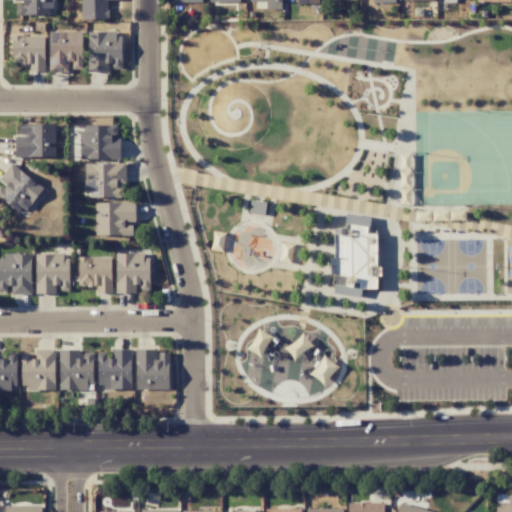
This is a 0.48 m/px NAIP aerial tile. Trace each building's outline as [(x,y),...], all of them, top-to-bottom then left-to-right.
[(54,8),(53,0),(14,0),(14,3),(17,3),(17,15),(49,15),(49,8),(54,8)] [(80,0),(81,20),(108,19),(107,0),(80,0)] [(280,0),(249,0),(250,2),(265,2),(265,9),(280,10),(280,0)] [(70,72),(70,69),(82,69),(82,31),(49,32),(49,72),(70,72)] [(88,72),(109,72),(109,67),(121,68),(121,32),(88,32),(88,72)] [(29,72),(44,72),(45,36),(11,35),(10,65),(29,65),(29,72)] [(55,123),(18,124),(18,136),(15,136),(15,157),(55,157),(55,123)] [(120,159),(119,137),(117,137),(117,125),(80,126),(80,160),(120,159)] [(42,187),(11,163),(0,178),(0,198),(22,215),(42,187)] [(125,185),(125,163),(85,164),(86,198),(121,197),(121,185),(125,185)] [(264,214),(265,202),(250,200),(249,213),(264,214)] [(95,203),(95,236),(131,235),(131,223),(135,223),(135,202),(95,203)] [(369,216),(346,215),(345,224),(368,225),(369,216)] [(222,252),(225,233),(214,231),(210,250),(222,252)] [(279,261),(291,263),(293,244),(281,243),(279,261)] [(114,254),(115,294),(135,293),(135,289),(150,289),(149,253),(114,254)] [(31,255),(0,254),(0,291),(7,292),(7,286),(12,286),(12,294),(30,295),(31,255)] [(69,254),(35,255),(36,294),(58,293),(57,291),(70,290),(69,254)] [(111,258),(78,257),(78,287),(96,287),(96,293),(111,293),(111,258)] [(248,351),(262,357),(270,335),(257,330),(248,351)] [(21,391),(55,390),(54,349),(33,350),(33,353),(20,353),(21,391)] [(131,388),(130,349),(109,349),(109,352),(97,352),(98,389),(131,388)] [(16,353),(4,353),(4,351),(0,350),(0,390),(15,391),(16,353)] [(59,350),(58,388),(93,389),(93,353),(79,353),(79,350),(59,350)] [(168,390),(169,350),(136,350),(135,390),(168,390)] [(323,384),(337,367),(324,356),(310,373),(323,384)] [(511,511),(511,495),(496,495),(497,511),(511,511)] [(347,511),(383,511),(383,503),(347,503),(347,511)] [(433,511),(399,503),(396,511),(433,511)]
